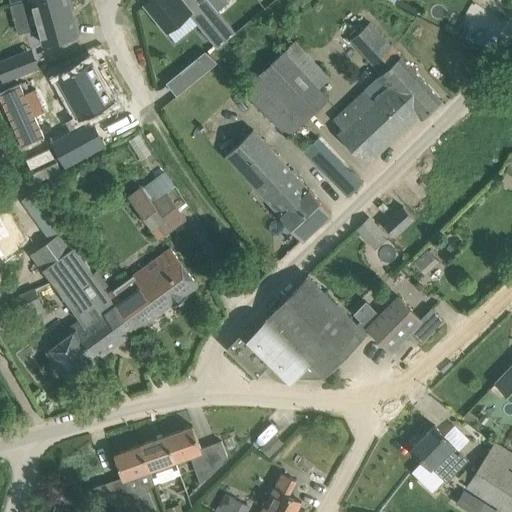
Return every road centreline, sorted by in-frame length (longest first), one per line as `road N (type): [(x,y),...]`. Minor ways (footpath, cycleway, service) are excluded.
road 1 (residential): [(209,396),(227,327),(511,42)]
road 2 (tertiary): [(209,396),(31,439)]
road 3 (tertiary): [(511,292),(380,407)]
road 4 (tertiary): [(380,407),(209,396)]
